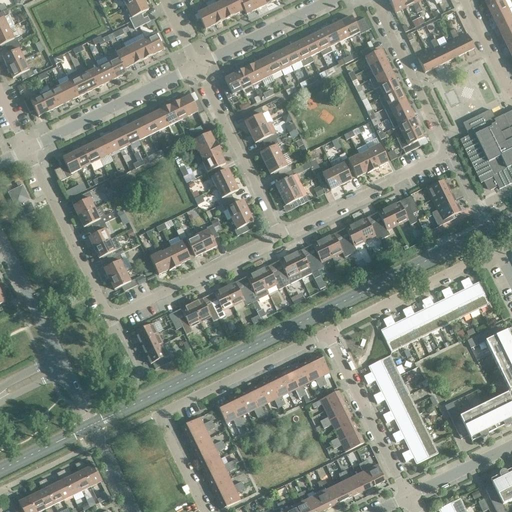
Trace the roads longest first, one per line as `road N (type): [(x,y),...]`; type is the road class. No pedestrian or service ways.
road 1 (residential): [(282,237),(448,156),(376,0)]
road 2 (residential): [(282,237),(199,65)]
road 3 (residential): [(113,318),(28,147)]
road 4 (residential): [(28,147),(199,65)]
road 5 (residential): [(330,333),(160,415)]
road 6 (residential): [(113,318),(282,237)]
road 7 (residential): [(407,498),(330,333)]
road 8 (residential): [(468,266),(330,333)]
road 9 (residential): [(199,65),(334,0)]
road 10 (residential): [(57,357),(0,239)]
